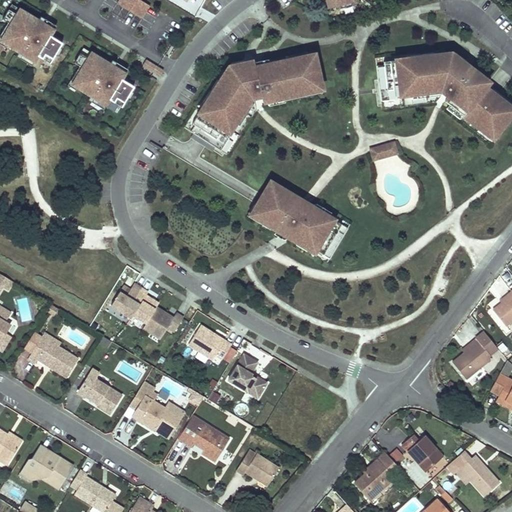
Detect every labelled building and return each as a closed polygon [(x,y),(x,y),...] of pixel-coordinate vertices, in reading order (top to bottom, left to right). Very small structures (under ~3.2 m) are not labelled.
[(141,0),(119,0),(118,3),(142,18),(150,5),(141,0)] [(7,22),(0,34),(0,37),(7,41),(5,43),(19,51),(35,61),(38,55),(50,62),(62,42),(50,35),(54,29),(38,19),(20,8),(16,14),(8,9),(2,19),(7,22)] [(38,19),(54,29),(57,23),(42,13),(38,19)] [(32,65),(35,61),(19,51),(16,55),(32,65)] [(79,65),(70,80),(78,85),(77,87),(90,95),(106,104),(109,99),(121,106),(134,86),(121,79),(125,73),(109,63),(91,52),(88,57),(80,52),(74,62),(79,65)] [(384,64),(377,65),(380,88),(381,101),(397,99),(397,96),(412,94),(412,91),(426,89),(426,92),(444,90),(446,92),(450,95),(445,102),(449,105),(493,139),(511,115),(511,114),(506,110),(509,106),(478,82),(477,83),(465,74),(465,75),(459,71),(462,67),(456,62),(446,54),(434,55),(434,57),(408,60),(408,59),(384,62),(384,64)] [(195,125),(191,131),(221,150),(230,137),(227,135),(236,122),(233,121),(241,109),(243,111),(253,95),(258,94),(261,94),(262,102),(322,89),(316,59),(308,60),(307,56),(269,64),(269,66),(255,69),(255,70),(248,72),(247,66),(239,68),(226,71),(220,81),(221,82),(207,104),(206,103),(192,123),(195,125)] [(109,63),(125,73),(129,66),(113,57),(109,63)] [(160,74),(163,69),(146,59),(143,64),(160,74)] [(458,60),(456,62),(462,67),(459,71),(465,75),(465,74),(470,69),(466,66),(458,60)] [(239,65),(239,68),(247,66),(248,72),(255,70),(255,69),(253,62),(239,65)] [(78,85),(70,80),(67,85),(75,90),(77,87),(78,85)] [(103,108),(106,104),(90,95),(88,99),(103,108)] [(394,143),(381,146),(383,151),(387,150),(389,155),(397,153),(394,143)] [(381,146),(371,149),(374,160),(389,155),(387,150),(383,151),(381,146)] [(261,197),(253,211),(266,218),(264,222),(281,232),(284,228),(293,233),(290,238),(298,242),(299,240),(330,259),(344,235),(339,232),(343,225),(310,205),(309,207),(308,207),(307,209),(300,205),(302,203),(269,184),(261,197)] [(306,203),(303,201),(302,203),(300,205),(307,209),(308,207),(309,207),(310,205),(306,203)] [(348,228),(343,225),(339,232),(344,235),(348,228)] [(293,233),(284,228),(281,232),(285,235),(290,238),(293,233)] [(127,293),(118,289),(108,309),(161,337),(167,326),(175,330),(183,316),(175,312),(173,315),(156,306),(160,298),(132,283),(127,293)] [(511,292),(511,294),(502,302),(493,310),(506,325),(511,320),(511,289),(511,291),(511,292)] [(511,292),(511,291),(500,300),(502,302),(511,294),(511,292)] [(58,307),(50,302),(46,309),(53,313),(58,307)] [(0,350),(9,336),(3,333),(9,322),(4,319),(10,310),(0,303),(0,350)] [(187,342),(225,367),(238,348),(199,323),(187,342)] [(44,329),(41,334),(58,344),(61,339),(44,329)] [(479,341),(465,352),(453,362),(466,379),(493,358),(491,355),(499,349),(484,330),(476,337),(479,341)] [(41,334),(27,356),(35,361),(38,357),(66,375),(78,356),(58,344),(41,334)] [(476,337),(463,348),(465,352),(479,341),(476,337)] [(267,381),(256,375),(255,377),(251,374),(252,372),(251,371),(258,361),(244,352),(228,378),(258,396),(267,381)] [(511,379),(508,378),(511,371),(511,362),(507,358),(500,370),(499,373),(490,389),(499,395),(497,398),(511,406),(511,379)] [(92,366),(85,377),(92,382),(96,377),(100,371),(92,366)] [(85,377),(77,390),(85,395),(86,393),(99,401),(97,404),(110,412),(122,394),(96,377),(92,382),(85,377)] [(205,395),(196,389),(193,394),(197,397),(195,400),(200,403),(205,395)] [(182,417),(165,407),(144,394),(132,414),(154,427),(156,423),(172,433),(182,417)] [(511,406),(497,398),(496,399),(511,407),(511,406)] [(169,401),(165,407),(182,417),(184,413),(184,410),(169,401)] [(179,436),(185,440),(192,444),(195,441),(208,449),(205,452),(215,459),(230,437),(206,423),(193,414),(179,436)] [(156,423),(154,427),(170,436),(172,433),(156,423)] [(0,452),(9,458),(19,441),(6,433),(0,429),(0,452)] [(8,430),(6,433),(19,441),(21,437),(8,430)] [(402,445),(408,452),(410,449),(418,458),(416,460),(427,471),(443,455),(424,435),(418,440),(413,435),(402,445)] [(73,464),(39,443),(31,457),(27,457),(23,465),(41,477),(48,475),(61,483),(73,464)] [(250,447),(237,468),(244,473),(246,470),(267,483),(279,465),(250,447)] [(410,449),(408,452),(416,460),(418,458),(410,449)] [(447,465),(455,474),(456,473),(461,468),(470,481),(483,496),(498,483),(475,455),(471,458),(464,450),(450,463),(447,465)] [(9,458),(0,452),(0,459),(6,463),(9,458)] [(380,462),(365,475),(355,484),(370,500),(402,471),(400,469),(389,456),(386,453),(378,460),(380,462)] [(378,460),(363,473),(365,475),(380,462),(378,460)] [(41,477),(23,465),(19,471),(32,479),(41,477)] [(461,468),(456,473),(466,484),(470,481),(461,468)] [(86,473),(79,469),(70,484),(77,488),(74,493),(103,511),(107,506),(110,501),(114,494),(85,476),(86,473)] [(48,475),(41,477),(59,487),(61,483),(48,475)] [(440,486),(436,490),(441,495),(445,491),(441,487),(440,486)] [(445,491),(441,495),(447,502),(452,499),(451,499),(448,495),(445,491)] [(153,504),(138,496),(129,510),(131,511),(156,511),(150,508),(153,504)] [(448,511),(437,499),(421,511),(448,511)] [(33,511),(36,508),(25,501),(20,510),(23,511),(33,511)] [(119,511),(122,508),(110,501),(107,506),(103,511),(119,511)]
